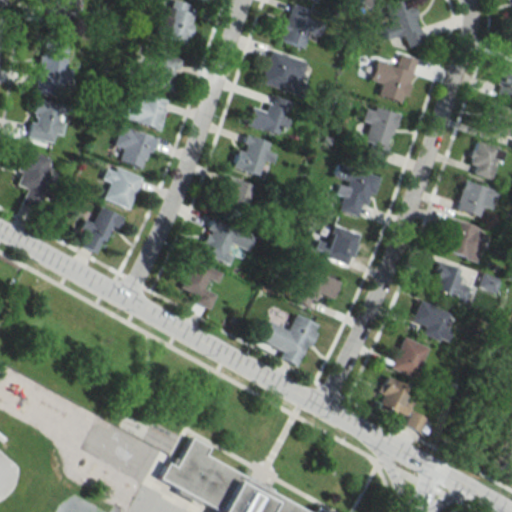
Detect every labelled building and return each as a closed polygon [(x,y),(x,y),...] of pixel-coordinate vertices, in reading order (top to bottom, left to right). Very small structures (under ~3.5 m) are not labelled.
[(72,0),(51,0),(51,11),(71,12),(72,0)] [(162,0),(154,36),(186,44),(195,6),(168,0),(162,0)] [(401,35),(403,46),(418,43),(409,0),(394,0),(382,2),(386,24),(379,25),(381,38),(401,35)] [(311,15),(286,6),(275,39),(300,48),(311,15)] [(35,89),(49,90),(49,82),(62,82),(65,42),(39,40),(35,89)] [(179,58),(151,50),(141,83),(169,92),(179,58)] [(294,95),(304,61),(266,50),(256,83),(294,95)] [(412,59),(395,54),(392,66),(372,60),(366,80),(377,83),(374,95),(400,102),(412,59)] [(511,98),(511,67),(499,64),(491,93),(511,98)] [(134,100),(124,97),(118,118),(156,129),(165,100),(137,92),(134,100)] [(55,135),(62,106),(33,99),(24,137),(49,143),(51,134),(55,135)] [(243,125),(280,136),(288,109),(264,101),(261,110),(249,107),(243,125)] [(508,109),(487,104),(481,130),(511,137),(511,139),(509,150),(511,150),(511,135),(510,135),(511,126),(511,123),(505,122),(508,109)] [(380,161),(394,113),(364,105),(359,122),(367,124),(361,142),(366,144),(362,156),(380,161)] [(151,138),(116,126),(109,146),(119,149),(115,160),(140,169),(151,138)] [(240,134),(229,167),(255,175),(260,160),(267,162),(273,145),(240,134)] [(463,171),(491,180),(501,149),(472,140),(463,171)] [(14,185),(23,188),(18,204),(35,209),(51,158),(21,149),(14,172),(17,173),(14,185)] [(376,176),(333,162),(329,176),(341,180),(331,209),(353,216),(357,204),(366,206),(376,176)] [(124,209),(138,177),(105,163),(98,181),(105,183),(99,199),(124,209)] [(250,184),(226,177),(217,203),(242,210),(250,184)] [(476,217),(479,206),(487,209),(493,190),(461,180),(452,209),(476,217)] [(107,225),(113,228),(119,217),(96,206),(88,223),(80,219),(76,229),(84,233),(78,247),(94,254),(107,225)] [(228,238),(234,224),(212,215),(196,252),(226,265),(236,241),(228,238)] [(438,249),(472,262),(484,232),(449,219),(438,249)] [(356,235),(332,224),(317,255),(341,266),(356,235)] [(206,309),(212,294),(201,289),(205,279),(215,283),(219,272),(188,260),(177,289),(192,295),(189,302),(206,309)] [(426,290),(461,300),(465,284),(454,281),(458,269),(434,262),(426,290)] [(328,300),(335,281),(304,269),(292,301),(309,307),(314,295),(328,300)] [(474,287),(491,293),(496,277),(479,272),(474,287)] [(417,333),(442,343),(453,316),(417,300),(408,320),(420,325),(417,333)] [(315,325),(291,314),(284,330),(265,321),(256,341),(277,350),(274,358),(295,367),(315,325)] [(412,378),(423,346),(398,337),(387,369),(412,378)] [(410,390),(384,376),(371,401),(396,415),(410,390)] [(401,425),(415,430),(420,417),(406,411),(401,425)] [(210,508),(208,511),(319,511),(310,507),(308,511),(199,457),(204,447),(185,437),(172,464),(163,459),(153,480),(210,508)]
